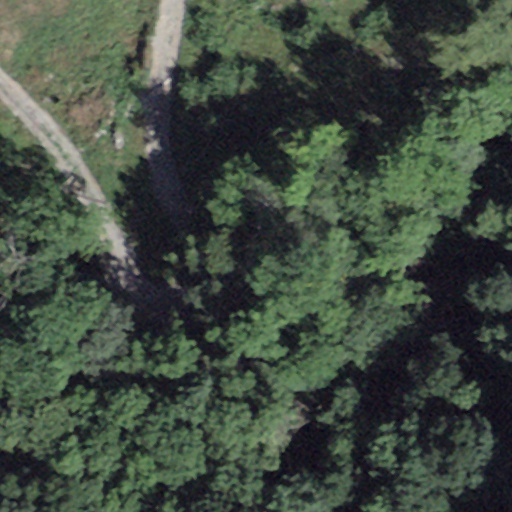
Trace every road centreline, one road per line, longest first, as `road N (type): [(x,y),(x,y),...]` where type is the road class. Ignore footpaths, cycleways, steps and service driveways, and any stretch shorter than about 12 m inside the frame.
road 1 (track): [(0,91),(76,181),(138,292),(175,297),(201,273),(203,253),(159,159),(175,0)]
road 2 (track): [(107,511),(0,434)]
